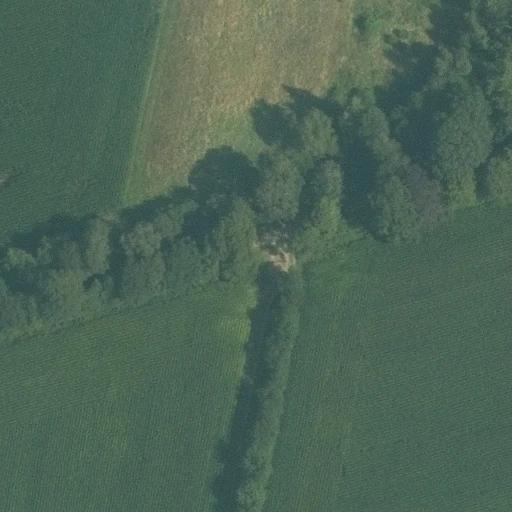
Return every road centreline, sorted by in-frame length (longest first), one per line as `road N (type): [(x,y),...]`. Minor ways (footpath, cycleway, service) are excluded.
road 1 (track): [(295,231),(0,312)]
road 2 (track): [(224,511),(269,291),(299,259),(295,231)]
road 3 (track): [(295,231),(511,168)]
